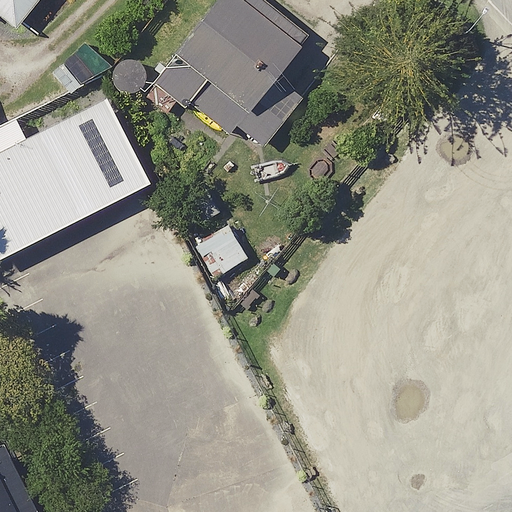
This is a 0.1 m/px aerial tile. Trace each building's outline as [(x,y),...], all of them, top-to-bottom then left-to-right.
[(0,0),(0,22),(13,32),(37,0),(0,0)] [(298,50),(226,0),(221,0),(157,91),(255,159),(295,102),(272,86),(298,50)] [(0,263),(147,190),(95,86),(0,133),(0,263)] [(252,255),(229,223),(193,250),(216,282),(252,255)] [(0,458),(0,511),(27,511),(1,458),(0,458)] [(309,511),(297,475),(252,491),(259,511),(309,511)]
